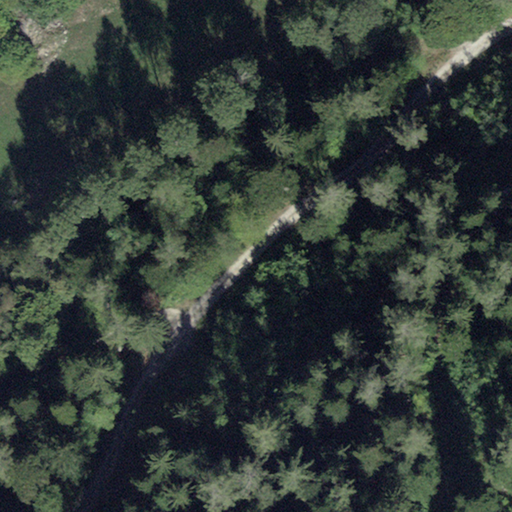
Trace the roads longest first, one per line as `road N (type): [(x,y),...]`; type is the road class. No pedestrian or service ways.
road 1 (track): [(69,511),(83,503),(180,328),(414,101),(511,26)]
road 2 (track): [(481,43),(280,18)]
road 3 (track): [(180,328),(0,390)]
